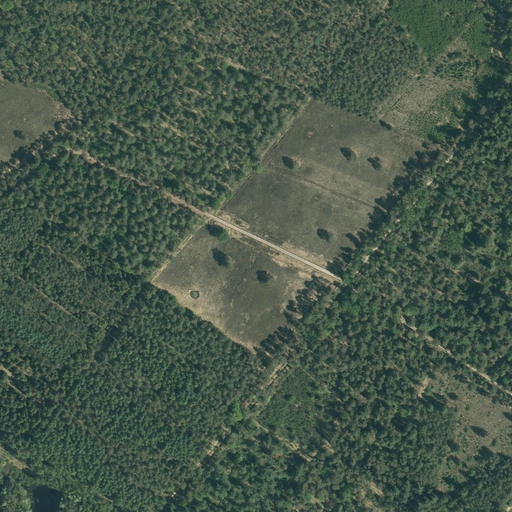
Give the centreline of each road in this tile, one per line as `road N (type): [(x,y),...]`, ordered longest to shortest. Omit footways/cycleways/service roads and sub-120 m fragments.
road 1 (track): [(511,389),(344,279),(68,143),(0,191)]
road 2 (track): [(511,75),(156,511)]
road 3 (track): [(0,305),(81,365),(207,211)]
road 4 (track): [(210,212),(389,0)]
road 5 (track): [(311,91),(192,42),(231,0)]
